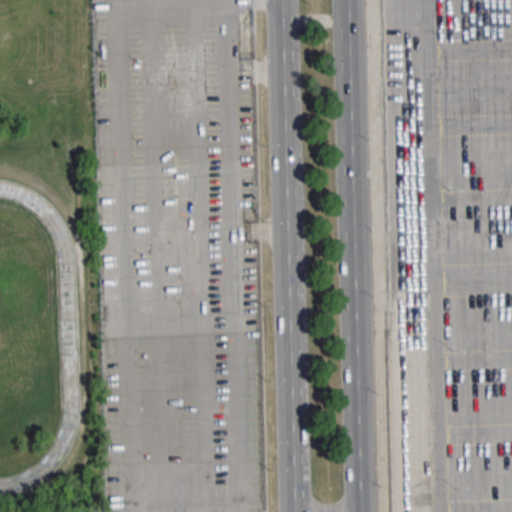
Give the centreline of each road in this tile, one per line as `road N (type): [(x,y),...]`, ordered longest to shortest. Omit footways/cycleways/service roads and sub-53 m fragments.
road 1 (primary): [(357,511),(345,0)]
road 2 (primary): [(282,0),(292,511)]
